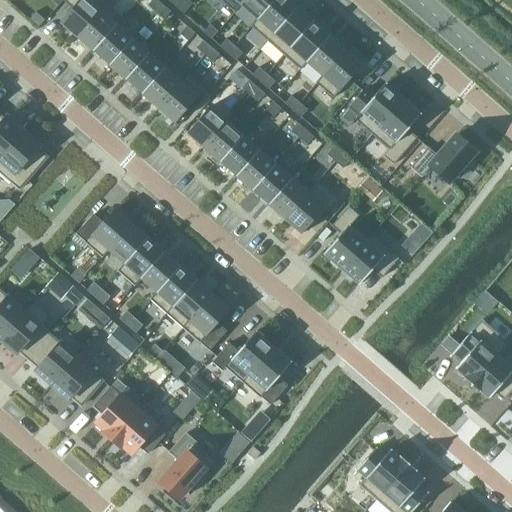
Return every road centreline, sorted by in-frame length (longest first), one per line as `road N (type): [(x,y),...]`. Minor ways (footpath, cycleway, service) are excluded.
road 1 (residential): [(0,49),(511,496)]
road 2 (residential): [(359,0),(511,132)]
road 3 (residential): [(0,419),(107,511)]
road 4 (unclassified): [(415,0),(511,84)]
